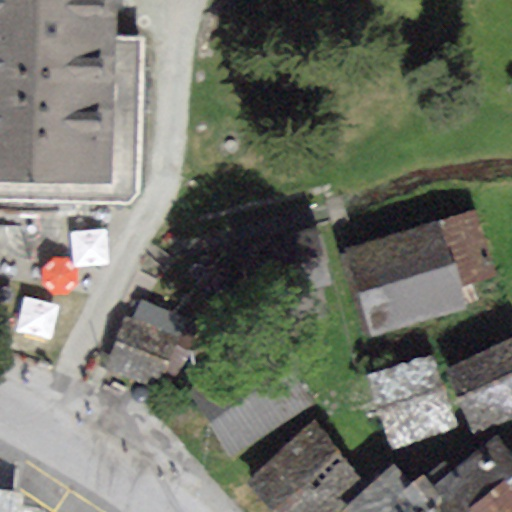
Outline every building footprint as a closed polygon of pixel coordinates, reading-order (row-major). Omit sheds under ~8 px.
[(107,0),(0,0),(0,194),(135,200),(141,34),(106,33),(107,0)] [(487,269),(472,220),(356,253),(377,326),(463,301),(456,278),(487,269)] [(323,278),(310,235),(261,250),(274,293),(323,278)] [(193,329),(142,305),(116,361),(166,384),(193,329)] [(511,348),(451,371),(470,423),(511,407),(511,348)] [(300,407),(265,353),(198,395),(234,450),(300,407)] [(453,421),(430,360),(373,381),(396,442),(453,421)] [(321,511),(357,476),(311,432),(259,486),(285,511),(321,511)] [(511,511),(511,465),(494,445),(418,511),(389,478),(349,511),(511,511)] [(0,511),(13,511),(14,503),(0,500),(0,511)]
